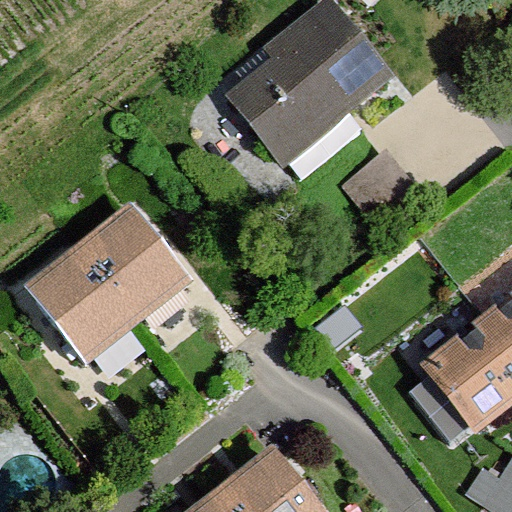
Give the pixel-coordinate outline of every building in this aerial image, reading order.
[(402,92),(333,6),(223,93),(292,179),(402,92)] [(132,231),(26,313),(75,376),(181,294),(132,231)] [(511,311),(436,374),(492,442),(511,426),(511,311)] [(482,468),(465,495),(492,511),(511,511),(511,458),(499,479),(482,468)] [(315,511),(275,461),(210,511),(315,511)]
